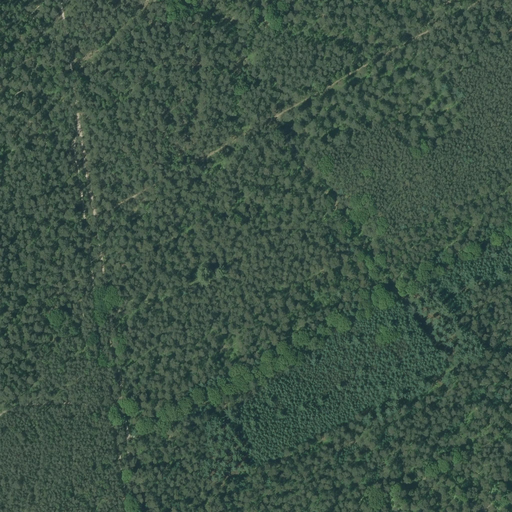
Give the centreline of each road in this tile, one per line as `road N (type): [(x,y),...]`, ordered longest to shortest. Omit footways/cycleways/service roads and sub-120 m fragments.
road 1 (track): [(116,447),(511,226)]
road 2 (track): [(94,217),(480,0)]
road 3 (track): [(274,117),(494,439)]
road 4 (track): [(81,142),(137,511)]
road 5 (track): [(191,499),(511,336)]
road 6 (track): [(360,511),(511,430)]
